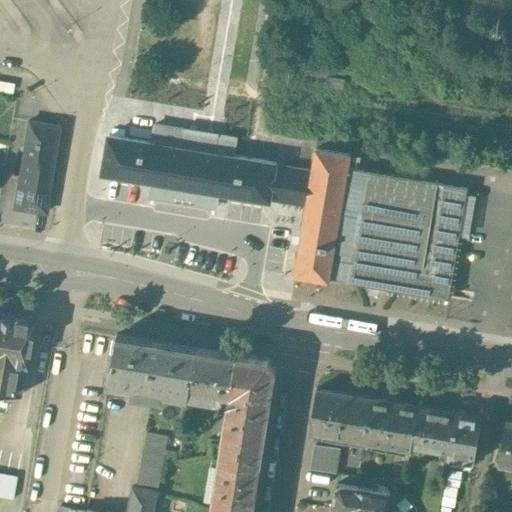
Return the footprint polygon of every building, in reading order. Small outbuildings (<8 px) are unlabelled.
[(47,215),(58,125),(23,121),(11,210),(47,215)] [(109,132),(101,175),(110,177),(150,183),(166,186),(203,193),(217,195),(280,207),(281,200),(307,204),(314,169),(222,152),(208,150),(152,140),(109,132)] [(349,154),(316,149),(314,169),(307,204),(295,273),(328,279),(330,277),(347,168),(349,154)] [(477,188),(347,168),(330,277),(457,301),(477,188)] [(217,195),(150,183),(147,198),(214,210),(217,195)] [(29,318),(0,313),(0,388),(17,391),(29,318)] [(198,345),(116,332),(107,383),(189,397),(190,393),(198,345)] [(237,351),(198,345),(190,393),(219,397),(222,396),(224,391),(231,392),(237,351)] [(269,357),(237,351),(231,392),(239,393),(238,396),(230,398),(223,441),(264,448),(277,368),(269,357)] [(372,396),(317,386),(310,429),(365,439),(372,396)] [(420,404),(372,396),(365,439),(413,448),(413,445),(420,404)] [(455,411),(420,404),(413,445),(448,452),(455,411)] [(480,415),(455,411),(448,452),(447,458),(473,462),(480,415)] [(511,413),(511,414),(503,459),(511,461),(511,413)] [(123,511),(62,500),(59,511),(160,511),(177,431),(152,426),(141,483),(135,482),(128,511),(123,511)] [(264,448),(223,441),(212,509),(229,511),(253,511),(256,501),(256,500),(264,448)] [(0,469),(0,494),(13,496),(16,472),(0,469)] [(386,511),(390,492),(337,483),(333,507),(338,508),(364,511),(386,511)]
